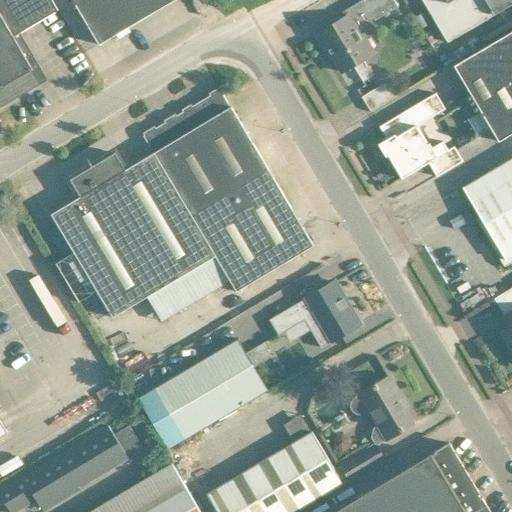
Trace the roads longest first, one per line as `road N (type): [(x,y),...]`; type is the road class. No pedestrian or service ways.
road 1 (unclassified): [(511,485),(252,49),(232,37)]
road 2 (unclassified): [(232,37),(205,43),(0,166)]
